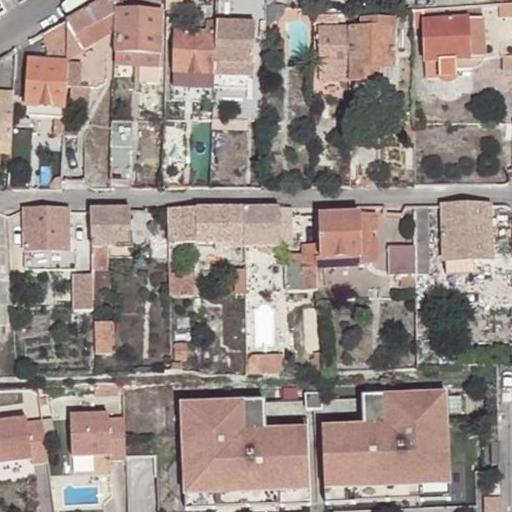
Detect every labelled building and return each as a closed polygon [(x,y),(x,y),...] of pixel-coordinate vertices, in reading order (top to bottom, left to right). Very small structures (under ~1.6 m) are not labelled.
[(113,0),(102,0),(70,19),(68,42),(75,35),(103,21),(113,16),(113,0)] [(511,3),(501,5),(501,19),(511,18),(511,3)] [(480,6),(422,10),(423,22),(467,21),(481,19),(480,6)] [(116,10),(116,55),(160,57),(160,12),(116,10)] [(422,10),(412,10),(412,22),(423,22),(422,10)] [(362,27),(350,28),(350,67),(380,66),(394,65),(394,17),(362,18),(362,27)] [(70,19),(28,43),(28,50),(32,49),(34,53),(49,49),(50,52),(68,49),(68,42),(70,19)] [(481,19),(467,21),(468,38),(482,37),(481,19)] [(103,21),(75,35),(82,51),(109,34),(103,21)] [(467,21),(423,22),(425,62),(454,59),(468,59),(468,38),(467,21)] [(205,24),(205,35),(175,34),(173,89),(213,91),(213,81),(215,23),(205,24)] [(256,25),(215,23),(213,81),(254,81),(256,25)] [(350,67),(350,28),(320,29),(319,68),(324,69),(350,67)] [(483,59),(482,37),(468,38),(468,59),(483,59)] [(503,73),(511,73),(511,54),(505,55),(503,73)] [(160,57),(116,55),(116,64),(160,66),(160,57)] [(454,59),(425,62),(425,78),(438,77),(439,82),(443,86),(449,86),(454,83),(455,75),(454,59)] [(454,59),(455,75),(484,70),(483,59),(468,59),(454,59)] [(64,107),(67,65),(27,62),(25,105),(54,107),(64,107)] [(74,64),(67,65),(64,107),(72,107),(74,64)] [(350,67),(351,84),(380,83),(380,66),(350,67)] [(323,84),(351,84),(350,67),(324,69),(323,84)] [(0,142),(10,142),(12,92),(0,92),(0,142)] [(24,119),(64,121),(64,107),(54,107),(25,105),(24,119)] [(405,141),(414,140),(413,125),(413,121),(404,122),(405,141)] [(110,123),(109,179),(129,180),(131,123),(110,123)] [(359,126),(358,180),(378,181),(379,128),(359,126)] [(0,152),(9,153),(10,142),(0,142),(0,152)] [(485,207),(441,207),(443,262),(463,262),(485,261),(488,261),(485,207)] [(424,208),(412,208),(412,225),(413,248),(413,259),(425,258),(424,208)] [(242,209),(215,210),(215,217),(242,217),(242,212),(242,209)] [(278,209),(242,209),(242,212),(242,217),(243,243),(243,249),(279,248),(278,209)] [(289,209),(278,209),(279,248),(290,248),(289,209)] [(130,210),(89,211),(90,250),(104,250),(106,250),(129,250),(130,248),(130,210)] [(215,217),(215,210),(177,210),(166,210),(166,222),(167,239),(167,246),(214,245),(214,249),(243,249),(243,243),(242,217),(215,217)] [(68,211),(22,212),(23,254),(68,253),(68,217),(68,211)] [(356,258),(357,215),(318,217),(317,258),(356,258)] [(371,215),(357,215),(356,258),(372,258),(371,215)] [(167,246),(167,239),(152,239),(151,250),(154,250),(167,249),(167,246)] [(285,294),(314,292),(314,247),(301,248),(302,264),(284,264),(285,294)] [(413,259),(413,248),(386,249),(386,277),(391,276),(413,277),(413,259)] [(104,250),(90,250),(91,261),(91,268),(90,271),(104,271),(104,250)] [(129,260),(129,250),(106,250),(107,260),(129,260)] [(68,253),(23,254),(23,265),(69,265),(68,253)] [(425,258),(413,259),(413,277),(425,277),(425,258)] [(463,262),(463,275),(486,274),(485,261),(463,262)] [(463,262),(443,262),(444,276),(463,275),(463,262)] [(167,264),(168,298),(193,299),(194,265),(167,264)] [(235,296),(244,296),(244,272),(234,272),(235,296)] [(91,286),(91,275),(83,275),(83,287),(91,286)] [(413,277),(391,276),(391,287),(395,287),(393,294),(414,293),(413,277)] [(92,325),(93,357),(114,356),(112,325),(92,325)] [(169,376),(180,375),(179,369),(179,354),(169,354),(169,369),(169,376)] [(281,360),(253,361),(254,380),(283,378),(281,360)] [(122,384),(102,384),(101,396),(122,396),(122,384)] [(305,404),(305,414),(323,413),(322,403),(322,397),(305,398),(305,404)] [(438,399),(439,429),(449,428),(447,397),(438,398),(438,399)] [(438,399),(398,401),(398,409),(365,411),(365,432),(323,433),(326,496),(451,491),(449,428),(439,429),(438,399)] [(364,402),(365,411),(398,409),(398,401),(398,399),(364,400),(364,402)] [(232,405),(232,407),(233,415),(266,414),(266,404),(232,405)] [(183,438),(193,438),(192,408),(192,407),(183,407),(183,438)] [(232,407),(192,408),(193,438),(183,438),(186,501),(311,497),(309,433),(267,435),(266,414),(233,415),(232,407)] [(107,418),(70,420),(71,461),(108,460),(108,465),(125,464),(123,423),(108,423),(107,418)] [(26,422),(0,425),(0,467),(30,464),(31,469),(47,467),(42,425),(26,427),(26,422)] [(489,488),(489,501),(500,501),(500,488),(489,488)] [(326,496),(326,510),(357,509),(357,507),(421,505),(421,507),(452,506),(451,491),(326,496)] [(311,497),(186,501),(186,511),(234,511),(281,510),(281,511),(311,510),(311,497)] [(500,511),(501,503),(486,504),(486,511),(500,511)]
